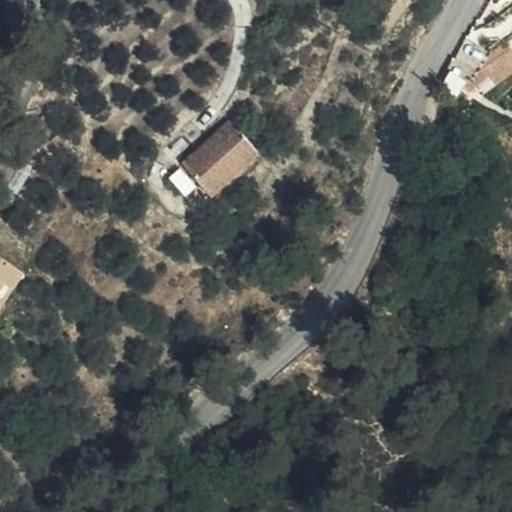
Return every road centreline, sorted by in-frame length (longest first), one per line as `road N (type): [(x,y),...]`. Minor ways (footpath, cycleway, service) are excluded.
road 1 (tertiary): [(459,0),(423,65),(354,259),(321,309),(178,447),(133,511)]
road 2 (residential): [(56,0),(0,137)]
